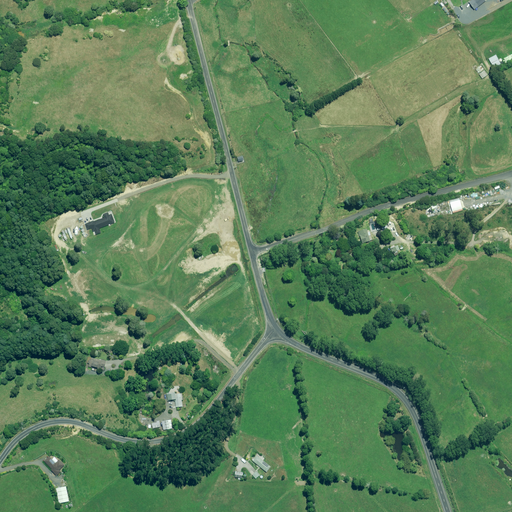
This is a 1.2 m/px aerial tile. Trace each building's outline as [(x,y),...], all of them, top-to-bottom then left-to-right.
[(486,1),(485,0),(471,0),(469,2),(474,10),(486,1)] [(494,68),(501,64),(496,55),(489,58),(494,68)] [(101,233),(99,228),(115,223),(112,214),(109,214),(108,212),(103,214),(104,217),(85,224),(87,229),(92,228),(93,231),(95,231),(96,234),(101,233)] [(367,229),(359,231),(362,243),(372,240),(370,232),(368,232),(367,229)] [(394,253),(395,256),(399,254),(397,251),(400,250),(398,245),(390,249),(391,250),(390,250),(392,254),(394,253)] [(93,359),(92,367),(101,368),(101,367),(105,367),(106,361),(93,359)] [(182,406),(181,394),(176,394),(176,393),(175,393),(175,392),(167,393),(168,401),(175,400),(176,407),(182,406)] [(163,430),(172,428),(171,420),(162,421),(163,430)] [(253,461),(267,472),(271,467),(257,456),(253,461)] [(58,461),(55,458),(52,460),(49,457),(44,461),(52,469),(51,470),(57,476),(61,472),(59,470),(65,465),(59,459),(58,461)] [(238,479),(240,479),(240,478),(242,478),(243,472),(236,471),(235,477),(238,478),(238,479)] [(66,487),(56,489),(59,503),(69,501),(66,487)]
